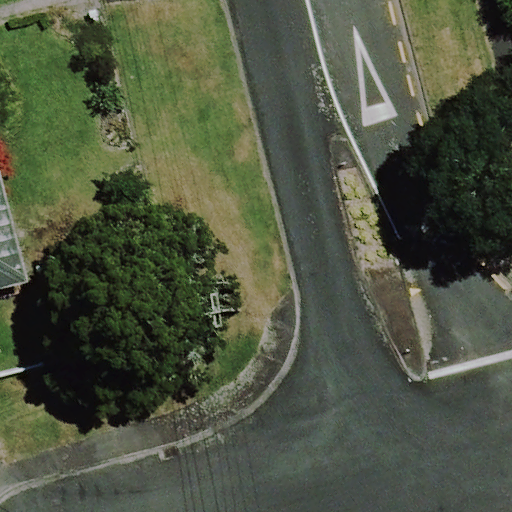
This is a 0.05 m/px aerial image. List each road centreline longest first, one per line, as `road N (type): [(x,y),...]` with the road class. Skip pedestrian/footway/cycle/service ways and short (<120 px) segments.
road 1 (residential): [(420,455),(305,0)]
road 2 (residential): [(420,455),(230,511)]
